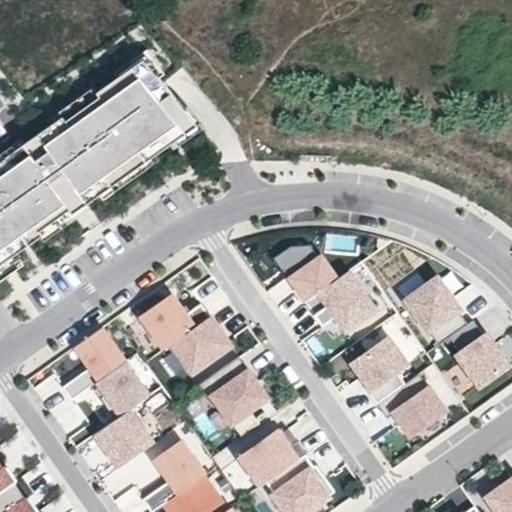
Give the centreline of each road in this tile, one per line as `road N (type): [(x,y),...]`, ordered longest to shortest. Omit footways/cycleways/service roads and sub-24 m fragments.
road 1 (residential): [(194,222),(397,503)]
road 2 (residential): [(194,222),(308,195),(364,200),(440,219),(511,265)]
road 3 (residential): [(0,356),(194,222)]
road 4 (residential): [(101,511),(0,369)]
road 5 (residential): [(397,503),(511,423)]
